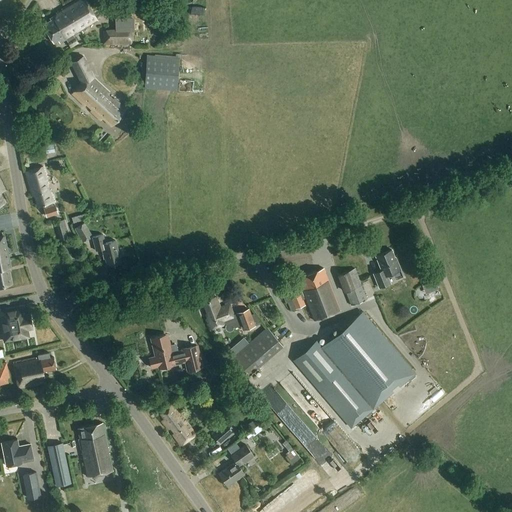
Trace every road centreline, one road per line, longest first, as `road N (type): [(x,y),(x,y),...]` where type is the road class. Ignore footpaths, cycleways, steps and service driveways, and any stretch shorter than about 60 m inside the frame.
road 1 (unclassified): [(55,314),(345,231)]
road 2 (tertiary): [(4,101),(29,253),(55,314)]
road 3 (track): [(345,231),(511,171)]
road 4 (tertiary): [(110,382),(205,511)]
